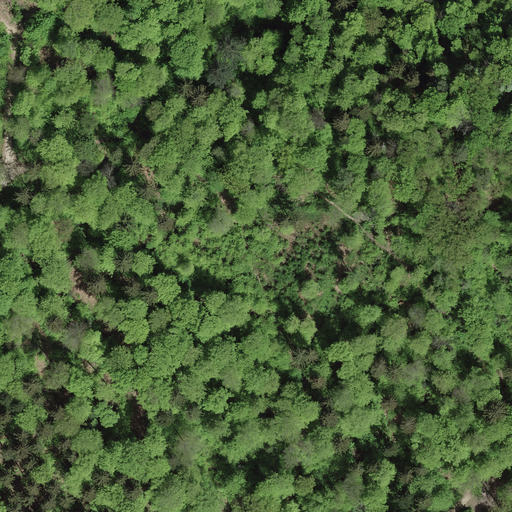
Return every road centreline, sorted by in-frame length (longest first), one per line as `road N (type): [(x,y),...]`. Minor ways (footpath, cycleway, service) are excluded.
road 1 (track): [(354,221),(455,300),(503,373),(511,411)]
road 2 (track): [(0,19),(12,45),(5,177)]
road 3 (track): [(254,38),(378,0)]
